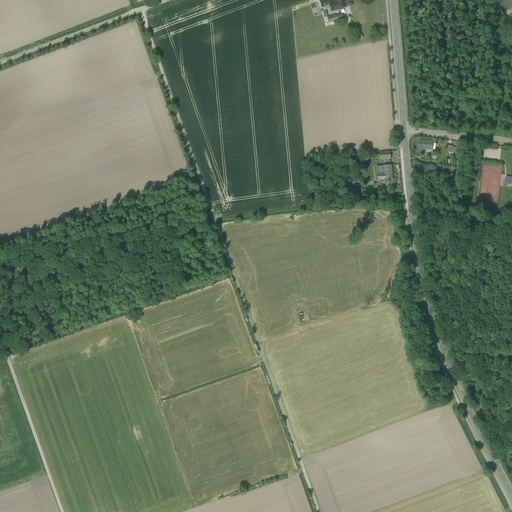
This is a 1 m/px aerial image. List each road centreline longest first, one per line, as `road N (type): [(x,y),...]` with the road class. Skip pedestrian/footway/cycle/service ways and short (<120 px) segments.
road 1 (track): [(139,9),(318,511)]
road 2 (tertiary): [(511,496),(436,330),(417,257),(403,130)]
road 3 (track): [(0,336),(62,511)]
road 4 (unclassified): [(0,62),(165,0)]
road 5 (tertiary): [(403,130),(392,0)]
